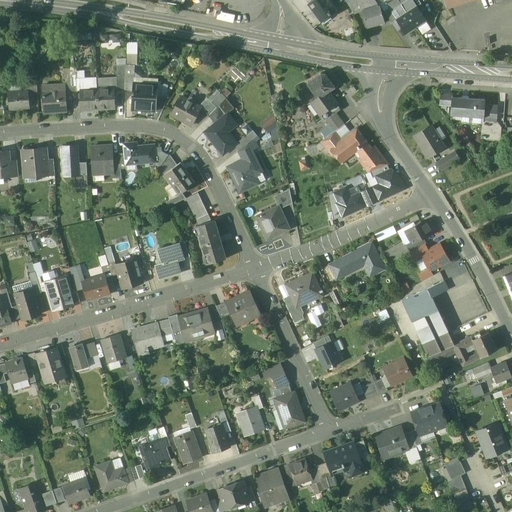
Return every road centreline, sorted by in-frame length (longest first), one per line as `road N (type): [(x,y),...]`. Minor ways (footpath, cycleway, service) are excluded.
road 1 (residential): [(255,269),(204,160),(174,137),(134,126),(0,134)]
road 2 (residential): [(0,344),(255,269)]
road 3 (residential): [(99,511),(329,431)]
road 4 (residential): [(255,269),(431,195)]
road 5 (secondary): [(65,7),(226,44),(241,39)]
road 6 (secondary): [(241,39),(192,23),(65,7)]
road 7 (residential): [(329,431),(255,269)]
road 8 (residential): [(431,195),(505,329)]
